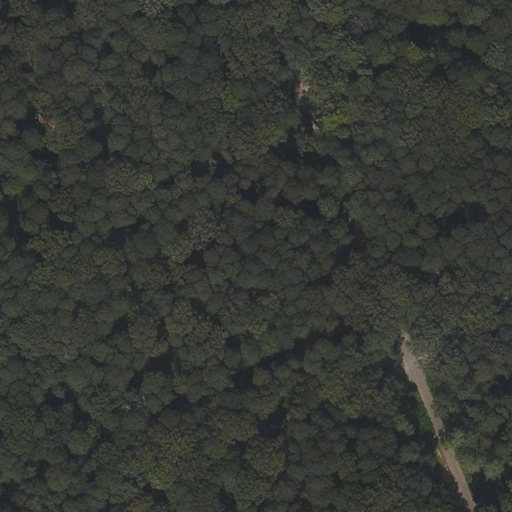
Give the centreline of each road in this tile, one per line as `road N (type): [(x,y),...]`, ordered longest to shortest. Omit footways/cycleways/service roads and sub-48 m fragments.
road 1 (track): [(263,0),(470,511)]
road 2 (track): [(511,310),(109,511)]
